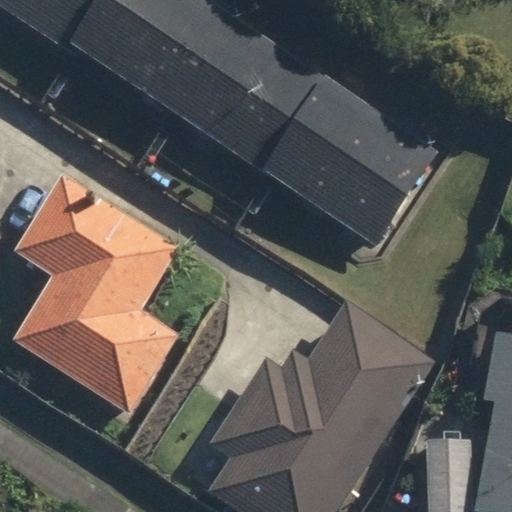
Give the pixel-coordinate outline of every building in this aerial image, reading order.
[(170,0),(0,0),(0,19),(369,254),(427,163),(170,0)] [(164,350),(126,326),(163,266),(50,195),(0,272),(0,279),(27,297),(0,339),(0,351),(116,425),(164,350)] [(337,314),(301,370),(281,358),(269,377),(258,370),(203,455),(219,465),(196,501),(213,511),(336,511),(427,372),(337,314)] [(511,511),(511,315),(502,314),(496,350),(490,350),(480,348),(469,417),(480,418),(466,511),(511,511)] [(457,511),(456,452),(413,453),(413,511),(457,511)]
